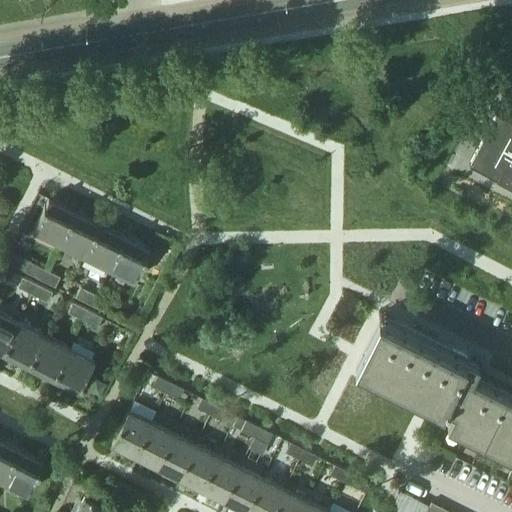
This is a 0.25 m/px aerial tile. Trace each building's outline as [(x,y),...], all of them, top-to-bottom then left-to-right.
[(511,75),(497,103),(502,105),(498,113),(497,112),(469,164),(496,179),(495,180),(511,189),(511,75)] [(58,242),(71,216),(74,210),(48,197),(32,229),(58,242)] [(74,210),(71,216),(58,242),(83,254),(99,222),(74,210)] [(99,222),(83,254),(108,267),(119,245),(124,235),(99,222)] [(124,235),(119,245),(108,267),(134,280),(150,248),(124,235)] [(30,261),(25,270),(40,278),(45,268),(30,261)] [(45,268),(40,278),(55,285),(60,275),(45,268)] [(32,293),(37,283),(22,276),(17,286),(32,293)] [(37,283),(32,293),(47,301),(52,290),(37,283)] [(80,286),(75,295),(90,303),(95,293),(80,286)] [(95,293),(90,303),(105,310),(110,300),(95,293)] [(82,318),(84,314),(88,308),(73,301),(67,311),(82,318)] [(88,308),(84,314),(82,318),(97,326),(102,316),(88,308)] [(0,349),(3,351),(16,326),(19,320),(0,310),(0,349)] [(379,317),(355,366),(421,399),(433,405),(443,410),(446,404),(454,409),(450,417),(451,418),(467,426),(469,427),(485,435),(486,435),(503,444),(504,444),(511,448),(511,394),(479,378),(478,380),(469,376),(477,360),(394,319),(392,324),(379,317)] [(19,320),(16,326),(3,351),(28,363),(44,333),(19,320)] [(53,376),(54,376),(66,351),(69,345),(44,333),(28,363),(53,376)] [(66,351),(54,376),(53,376),(79,389),(94,358),(69,345),(66,351)] [(157,374),(152,384),(166,391),(170,381),(157,374)] [(93,381),(89,388),(99,394),(104,383),(97,379),(93,381)] [(170,381),(166,391),(179,398),(184,388),(170,381)] [(210,413),(215,403),(201,397),(196,407),(210,413)] [(215,403),(210,413),(223,420),(228,410),(215,403)] [(128,408),(112,442),(134,453),(151,420),(128,408)] [(254,435),(259,426),(246,419),(241,429),(254,435)] [(157,464),(173,431),(151,420),(134,453),(157,464)] [(259,426),(254,435),(268,442),(272,432),(259,426)] [(179,475),(195,442),(173,431),(157,464),(179,475)] [(0,439),(0,478),(1,480),(14,454),(17,448),(0,439)] [(298,458),(303,448),(290,441),(285,451),(298,458)] [(201,486),(218,453),(195,442),(179,475),(201,486)] [(17,448),(14,454),(1,480),(27,492),(43,461),(17,448)] [(303,448),(298,458),(312,464),(317,454),(303,448)] [(223,498),(240,464),(218,453),(201,486),(223,498)] [(343,480),(348,470),(334,463),(329,473),(343,480)] [(245,509),(262,475),(240,464),(223,498),(245,509)] [(357,487),(362,477),(348,470),(343,480),(357,487)] [(251,511),(271,511),(284,486),(262,475),(245,509),(251,511)] [(298,511),(306,497),(284,486),(271,511),(298,511)] [(398,489),(389,507),(399,511),(424,511),(429,504),(398,489)] [(76,511),(115,511),(116,511),(85,495),(76,511)] [(326,511),(328,508),(306,497),(298,511),(326,511)] [(438,511),(442,506),(431,501),(429,504),(424,511),(438,511)]
